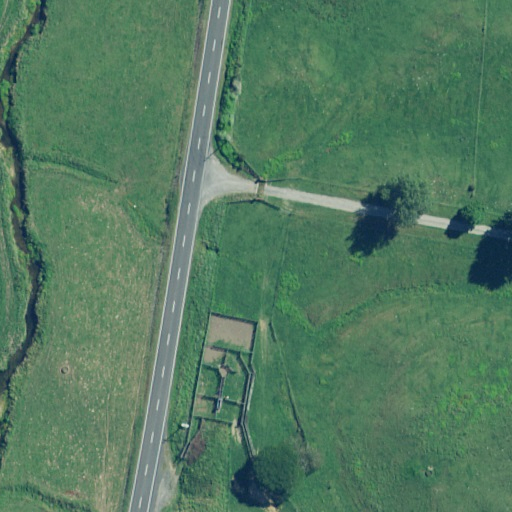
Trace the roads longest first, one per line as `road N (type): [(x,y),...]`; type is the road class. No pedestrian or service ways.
road 1 (tertiary): [(136,511),(221,0)]
road 2 (track): [(194,173),(511,231)]
